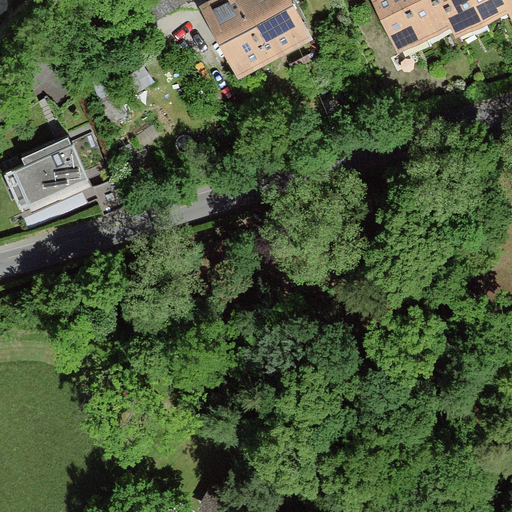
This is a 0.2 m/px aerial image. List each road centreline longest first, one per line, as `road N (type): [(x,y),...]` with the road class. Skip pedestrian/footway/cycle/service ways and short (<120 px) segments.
road 1 (residential): [(0,266),(511,107)]
road 2 (residential): [(0,105),(104,0)]
